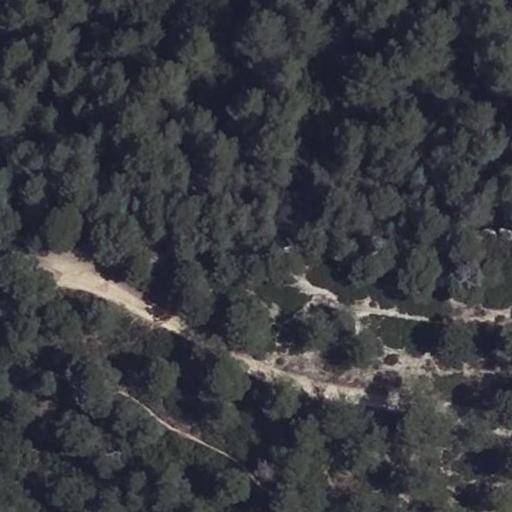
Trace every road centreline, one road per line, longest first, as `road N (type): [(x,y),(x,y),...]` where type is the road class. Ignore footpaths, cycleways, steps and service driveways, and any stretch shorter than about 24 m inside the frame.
road 1 (track): [(0,275),(61,266),(144,288),(329,364),(511,394)]
road 2 (track): [(310,511),(226,441),(106,377),(54,364),(0,374)]
